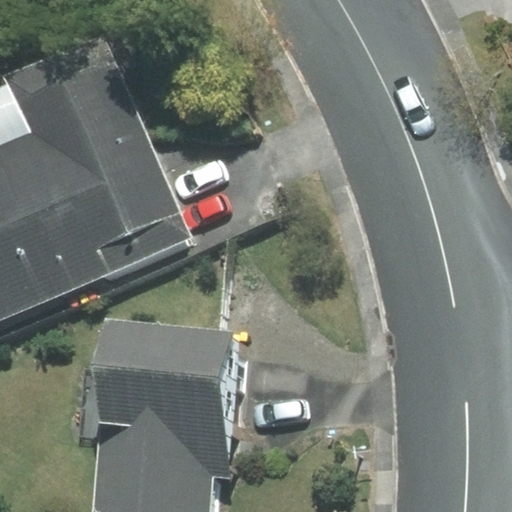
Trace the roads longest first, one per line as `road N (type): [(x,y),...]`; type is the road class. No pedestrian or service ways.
road 1 (residential): [(338,0),(385,87),(420,177),(465,352)]
road 2 (residential): [(465,352),(466,511)]
